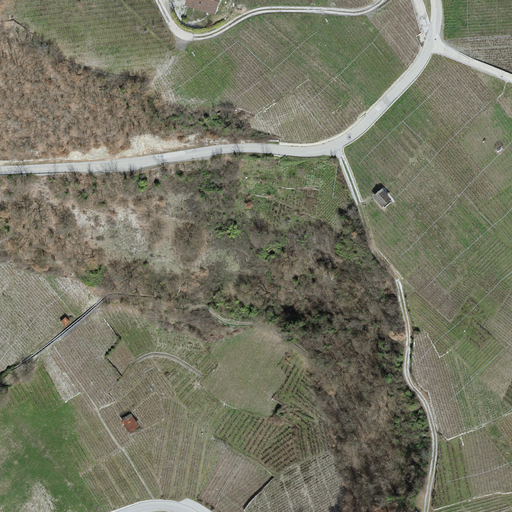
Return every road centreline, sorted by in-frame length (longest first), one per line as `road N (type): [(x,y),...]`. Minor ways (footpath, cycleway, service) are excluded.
road 1 (unclassified): [(439,0),(427,60),(337,147),(237,146),(106,167),(0,170)]
road 2 (track): [(337,147),(395,275),(406,369),(432,428),(425,511)]
